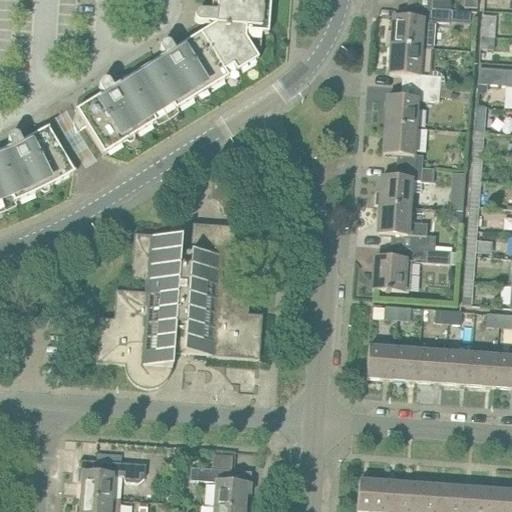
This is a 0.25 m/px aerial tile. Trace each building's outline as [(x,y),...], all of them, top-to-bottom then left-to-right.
[(0,209),(13,204),(27,198),(40,192),(49,188),(62,181),(74,174),(85,167),(266,54),(270,0),(217,0),(216,14),(200,12),(197,13),(195,16),(194,19),(196,22),(199,24),(207,24),(206,30),(173,51),(170,46),(168,44),(164,44),(161,45),(160,49),(161,52),(164,57),(112,89),(109,84),(107,82),(103,81),(100,83),(99,87),(100,90),(102,95),(57,123),(48,129),(26,141),(21,144),(19,138),(16,136),(13,135),(10,137),(8,140),(8,143),(11,149),(6,151),(6,150),(0,152),(0,209)] [(405,0),(405,8),(449,11),(450,0),(405,0)] [(464,1),(463,8),(476,9),(477,2),(464,1)] [(392,19),(389,48),(422,50),(432,51),(434,23),(448,24),(449,11),(405,8),(404,20),(392,19)] [(480,38),(494,39),(495,17),(482,16),(480,38)] [(494,39),(480,38),(479,50),(493,51),(494,39)] [(389,48),(388,75),(389,76),(400,76),(400,79),(399,88),(449,92),(449,87),(444,86),(439,86),(440,79),(430,78),(432,51),(422,50),(389,48)] [(511,88),(511,73),(511,71),(478,69),(476,93),(486,94),(487,86),(511,88)] [(451,99),(451,92),(399,88),(399,100),(386,99),(384,129),(416,130),(418,103),(426,103),(438,104),(438,97),(451,99)] [(475,107),(473,133),(483,134),(485,108),(475,107)] [(416,130),(384,129),(382,155),(395,156),(394,168),(433,171),(433,170),(422,169),(423,158),(414,157),(416,130)] [(471,158),(481,159),(483,134),(473,133),(471,158)] [(481,159),(471,158),(469,183),(480,184),(481,159)] [(380,179),(378,208),(410,210),(412,183),(419,183),(419,184),(432,184),(433,171),(394,168),(393,180),(380,179)] [(222,216),(240,217),(240,212),(239,207),(238,203),(236,198),(233,194),(229,191),(225,188),(221,186),(216,184),(211,183),(210,201),(217,203),(221,209),(222,216)] [(480,184),(469,183),(468,208),(478,209),(480,184)] [(450,194),(449,213),(462,214),(463,194),(450,194)] [(410,210),(378,208),(376,235),(390,236),(389,249),(416,251),(450,253),(451,248),(435,247),(435,238),(425,238),(426,225),(409,224),(410,210)] [(478,209),(468,208),(466,233),(476,234),(478,209)] [(98,325),(96,364),(125,367),(125,368),(125,369),(125,370),(125,371),(125,372),(125,373),(125,374),(126,375),(126,376),(126,377),(127,377),(127,378),(127,379),(128,379),(128,380),(128,381),(129,381),(129,382),(130,383),(131,384),(132,385),(133,386),(134,387),(135,387),(135,388),(136,388),(137,388),(137,389),(138,389),(139,389),(139,390),(140,390),(141,390),(142,391),(143,391),(144,391),(145,391),(146,391),(147,391),(148,391),(149,391),(150,391),(151,391),(152,391),(153,391),(154,391),(154,390),(155,390),(156,390),(157,389),(158,389),(159,388),(160,388),(161,387),(162,387),(162,386),(163,386),(164,385),(164,384),(165,384),(166,383),(166,382),(167,382),(167,381),(168,380),(168,379),(169,378),(169,377),(170,376),(170,375),(170,374),(171,373),(171,372),(171,371),(171,370),(172,355),(173,340),(184,341),(184,342),(193,342),(195,343),(206,358),(259,362),(262,317),(247,316),(249,287),(220,285),(221,272),(236,273),(239,229),(192,226),(190,255),(180,254),(181,239),(167,238),(134,236),(130,280),(145,281),(144,294),(115,292),(113,321),(99,320),(98,325)] [(476,234),(466,233),(464,258),(474,259),(476,234)] [(459,254),(450,253),(416,251),(415,263),(448,266),(448,265),(458,266),(459,254)] [(474,259),(464,258),(463,283),(473,284),(474,259)] [(410,263),(394,261),(374,260),(372,291),(385,292),(385,294),(389,294),(389,292),(407,294),(410,263)] [(473,284),(463,283),(461,306),(471,307),(473,284)] [(383,321),(396,322),(397,308),(384,307),(383,321)] [(397,308),(396,322),(409,323),(410,309),(397,308)] [(422,311),(422,323),(430,324),(431,312),(422,311)] [(447,326),(448,312),(435,311),(434,325),(447,326)] [(461,313),(448,312),(447,326),(460,326),(461,313)] [(498,329),(499,316),(486,315),(485,328),(498,329)] [(465,316),(464,326),(472,326),(473,316),(465,316)] [(499,316),(498,329),(511,330),(511,317),(499,316)] [(366,380),(391,382),(394,350),(368,348),(366,380)] [(391,382),(417,384),(419,352),(394,350),(391,382)] [(445,354),(419,352),(417,384),(443,385),(445,354)] [(471,356),(445,354),(443,385),(469,387),(471,356)] [(469,387),(494,389),(497,358),(471,356),(469,387)] [(511,358),(497,358),(494,389),(511,390),(511,358)] [(82,475),(80,499),(111,501),(112,476),(122,477),(125,483),(137,484),(143,479),(144,466),(108,464),(109,455),(96,454),(96,463),(79,462),(78,475),(82,475)] [(190,469),(189,482),(215,484),(213,508),(244,510),(245,497),(249,497),(250,487),(250,474),(231,472),(211,471),(190,469)] [(356,511),(381,511),(384,484),(358,482),(356,511)] [(407,511),(410,486),(384,484),(381,511),(407,511)] [(407,511),(433,511),(435,487),(410,486),(407,511)] [(459,511),(461,489),(435,487),(433,511),(459,511)] [(485,511),(487,491),(461,489),(459,511),(485,511)] [(485,511),(511,511),(511,500),(511,492),(487,491),(485,511)] [(111,501),(80,499),(79,511),(118,511),(119,502),(111,501)]
